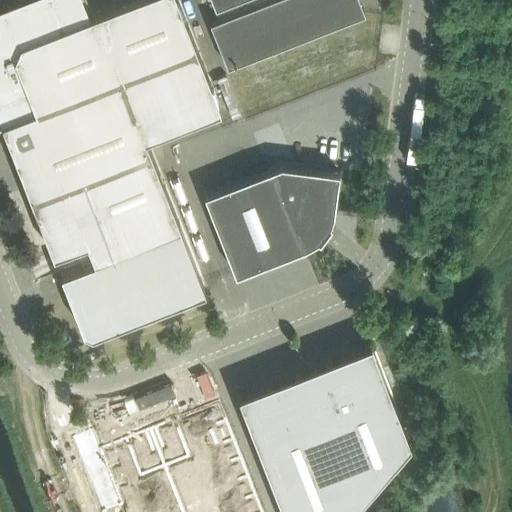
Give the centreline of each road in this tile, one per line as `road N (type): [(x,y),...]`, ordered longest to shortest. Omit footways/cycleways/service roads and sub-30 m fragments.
road 1 (unclassified): [(0,288),(41,367),(90,370),(344,285),(379,259),(414,0)]
road 2 (track): [(41,367),(32,386),(37,421),(71,511)]
